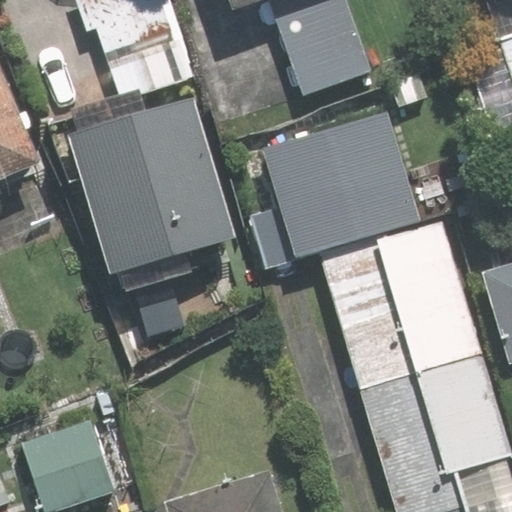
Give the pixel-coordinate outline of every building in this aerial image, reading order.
[(98,31),(119,101),(192,78),(168,0),(75,0),(87,33),(98,31)] [(267,3),(274,0),(228,0),(234,15),(267,3)] [(300,96),(371,71),(345,0),(274,0),(267,3),(300,96)] [(500,38),(511,34),(511,4),(489,11),(498,39),(500,39),(500,38)] [(511,77),(511,34),(500,38),(500,39),(511,77)] [(0,181),(43,163),(0,64),(0,181)] [(69,137),(114,280),(239,240),(194,98),(69,137)] [(511,511),(511,423),(447,214),(430,219),(392,103),(269,144),(308,261),(329,254),(405,511),(511,511)] [(511,261),(490,268),(511,342),(511,261)] [(47,511),(48,511),(121,492),(101,421),(28,441),(47,511)] [(287,511),(275,470),(177,498),(180,511),(287,511)]
